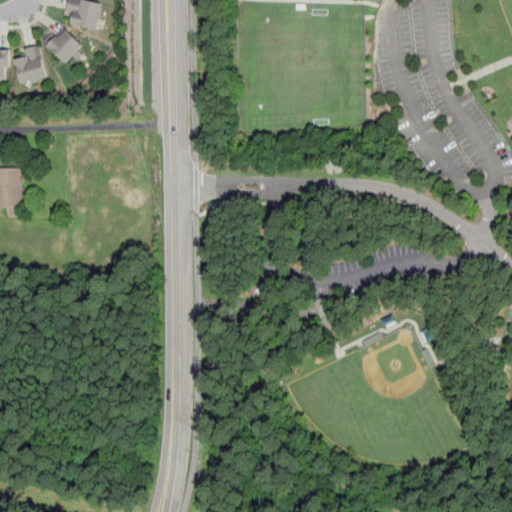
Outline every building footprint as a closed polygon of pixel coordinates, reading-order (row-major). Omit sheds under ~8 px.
[(69,0),(91,0),(103,3),(97,29),(71,24),(73,15),(66,14),(69,0)] [(45,40),(67,61),(84,44),(66,27),(58,35),(53,31),(45,40)] [(39,44),(49,76),(24,84),(16,59),(28,56),(25,48),(39,44)] [(0,78),(10,78),(10,46),(0,46),(0,78)] [(21,169),(0,169),(0,209),(7,209),(8,215),(22,215),(21,169)]
